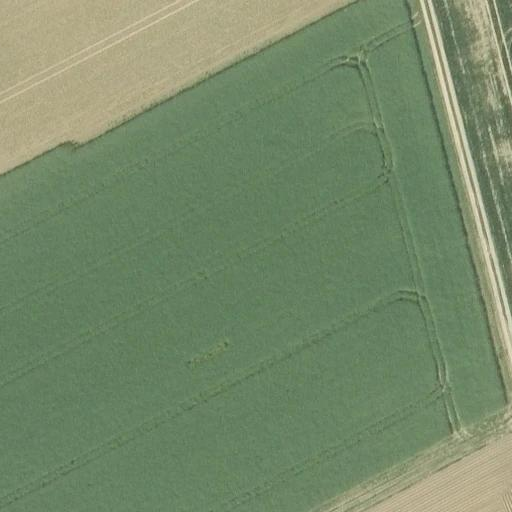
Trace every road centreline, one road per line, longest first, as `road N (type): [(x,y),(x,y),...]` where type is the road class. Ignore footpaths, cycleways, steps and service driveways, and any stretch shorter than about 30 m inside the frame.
road 1 (track): [(511,349),(424,0)]
road 2 (track): [(511,424),(347,511)]
